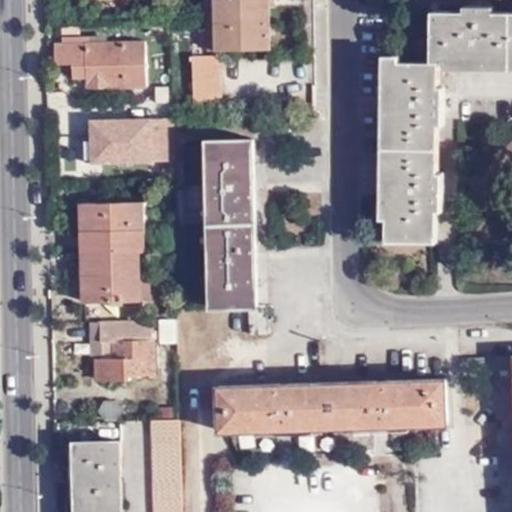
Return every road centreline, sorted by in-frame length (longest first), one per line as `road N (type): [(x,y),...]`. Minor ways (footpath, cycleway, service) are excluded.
road 1 (residential): [(337,0),(348,312),(511,311)]
road 2 (tertiary): [(20,511),(17,248)]
road 3 (tertiary): [(17,248),(10,0)]
